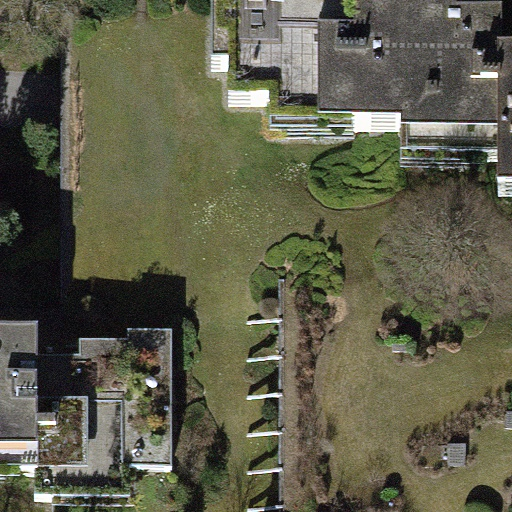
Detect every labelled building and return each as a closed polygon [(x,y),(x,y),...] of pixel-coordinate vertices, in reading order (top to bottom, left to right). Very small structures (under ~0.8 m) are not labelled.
[(322,134),(321,0),(230,0),(232,95),(272,95),(272,135),(322,134)] [(501,142),(501,65),(500,22),(456,22),(456,9),(408,9),(407,0),(321,0),(322,134),(400,133),(400,143),(501,142)] [(511,64),(501,65),(501,142),(502,198),(511,198),(511,64)] [(0,478),(48,478),(45,344),(46,299),(0,299),(0,478)] [(180,475),(177,341),(45,344),(48,478),(49,511),(139,509),(138,476),(180,475)] [(511,511),(511,418),(398,498),(398,511),(511,511)]
